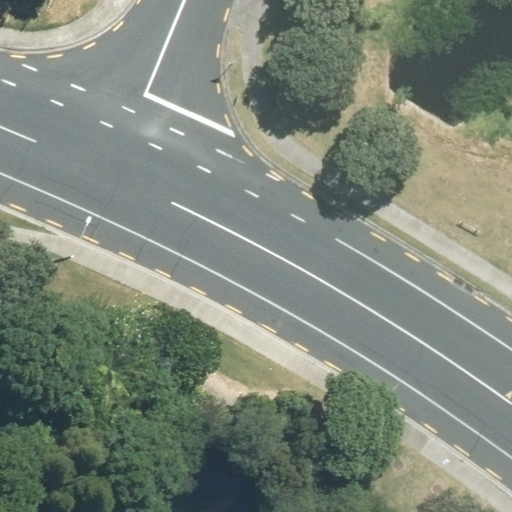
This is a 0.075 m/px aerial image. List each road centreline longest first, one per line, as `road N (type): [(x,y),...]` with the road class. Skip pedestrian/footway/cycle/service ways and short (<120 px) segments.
road 1 (secondary): [(511,404),(333,288),(117,171)]
road 2 (residential): [(181,0),(117,171)]
road 3 (secondary): [(117,171),(0,124)]
